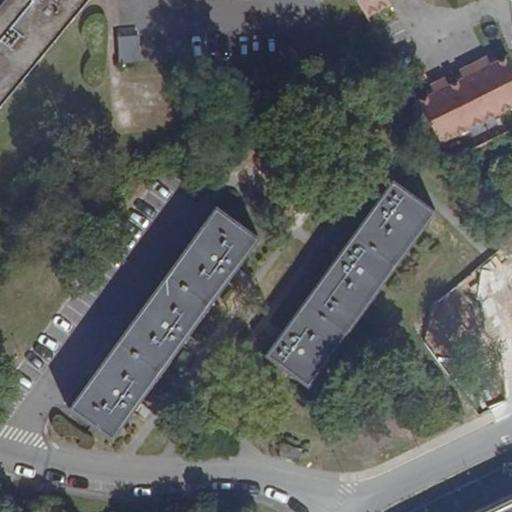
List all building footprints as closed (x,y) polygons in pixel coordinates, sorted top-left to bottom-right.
[(6,0),(0,8),(0,106),(88,0),(6,0)] [(356,0),(370,22),(393,8),(389,1),(388,0),(356,0)] [(140,34),(117,36),(120,62),(143,60),(140,34)] [(473,64),(502,113),(511,108),(511,65),(509,58),(507,55),(497,61),(491,64),(488,61),(486,56),(473,64)] [(459,84),(451,88),(474,127),(502,113),(473,64),(460,72),(462,76),(465,80),(459,84)] [(420,107),(442,143),(474,127),(451,88),(446,80),(433,88),(435,92),(438,96),(432,100),(420,107)] [(429,96),(432,100),(438,96),(435,92),(429,96)] [(394,181),(265,356),(307,386),(436,212),(394,181)] [(216,208),(70,408),(114,441),(260,240),(216,208)] [(511,511),(511,493),(472,511),(511,511)]
